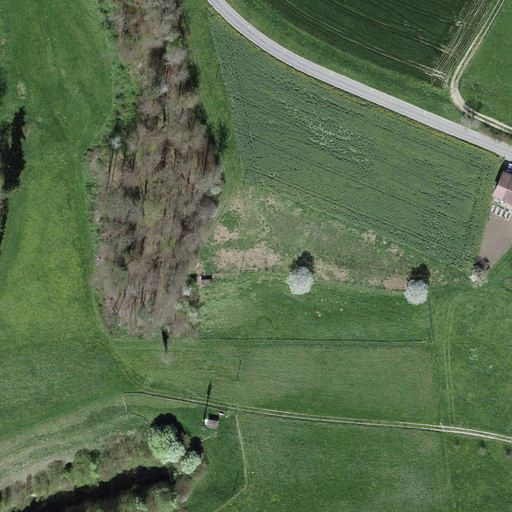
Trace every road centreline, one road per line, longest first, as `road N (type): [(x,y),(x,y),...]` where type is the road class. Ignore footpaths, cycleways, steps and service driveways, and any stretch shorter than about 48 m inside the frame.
road 1 (track): [(511,440),(147,391),(122,367)]
road 2 (tertiary): [(216,0),(309,68),(511,152)]
road 3 (track): [(501,0),(455,93),(467,109),(511,133)]
